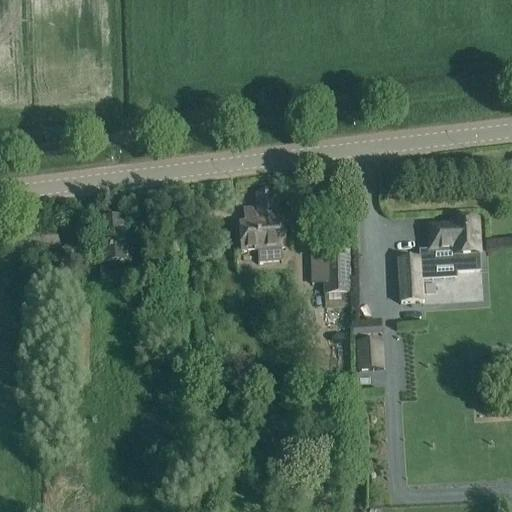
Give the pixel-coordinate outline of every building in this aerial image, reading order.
[(285,250),(284,241),(283,221),(277,221),(275,193),(256,194),(257,209),(243,210),(244,224),(239,224),(241,254),(257,252),(258,264),(282,262),(281,250),(285,250)] [(126,220),(96,223),(97,243),(99,267),(101,284),(131,281),(130,265),(128,240),(126,220)] [(480,257),(479,241),(478,221),(450,223),(451,226),(428,228),(429,253),(452,252),(452,258),(480,257)] [(343,298),(342,255),(326,255),(326,260),(312,260),(312,286),(325,286),(326,298),(343,298)] [(420,260),(398,262),(400,306),(422,304),(420,260)] [(89,317),(60,316),(59,382),(88,382),(89,317)] [(382,343),(355,344),(357,373),(384,372),(382,343)]
